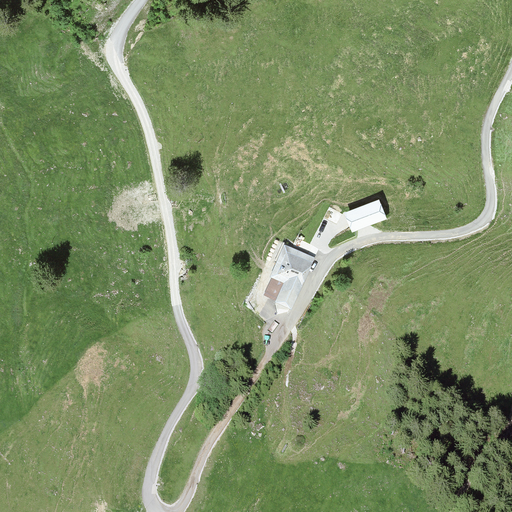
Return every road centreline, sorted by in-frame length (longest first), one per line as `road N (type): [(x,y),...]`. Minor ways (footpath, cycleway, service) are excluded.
road 1 (track): [(173,511),(214,434),(340,250),(373,237),(453,232),(485,215),(488,119),(511,69)]
road 2 (track): [(141,0),(119,35),(117,61),(145,121),(196,372),(150,478),(159,511)]
